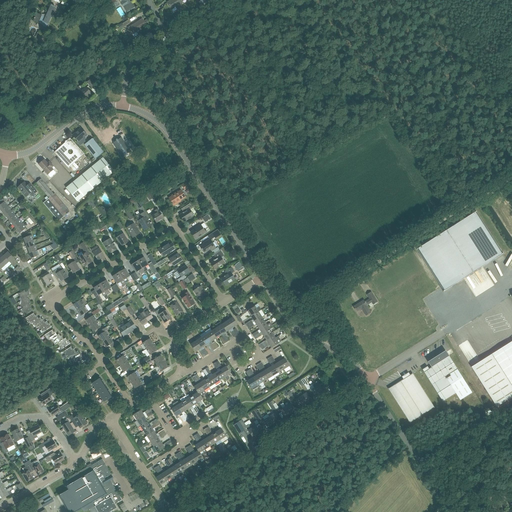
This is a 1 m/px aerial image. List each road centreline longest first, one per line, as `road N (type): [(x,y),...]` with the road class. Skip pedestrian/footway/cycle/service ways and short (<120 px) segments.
road 1 (residential): [(102,362),(55,309),(55,298),(168,229),(222,302)]
road 2 (unclassified): [(172,505),(368,380)]
road 3 (unclassified): [(122,107),(170,135),(262,278)]
road 4 (track): [(378,261),(511,176)]
road 5 (unclassified): [(7,155),(35,149),(83,113),(122,107)]
road 6 (unclassified): [(327,347),(334,331),(322,297),(378,261)]
